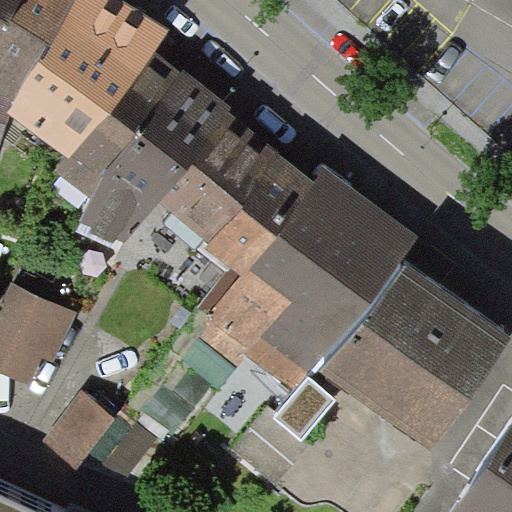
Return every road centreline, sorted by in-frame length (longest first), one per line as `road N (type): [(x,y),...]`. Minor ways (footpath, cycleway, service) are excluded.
road 1 (primary): [(511,245),(227,0)]
road 2 (residential): [(0,444),(163,511)]
